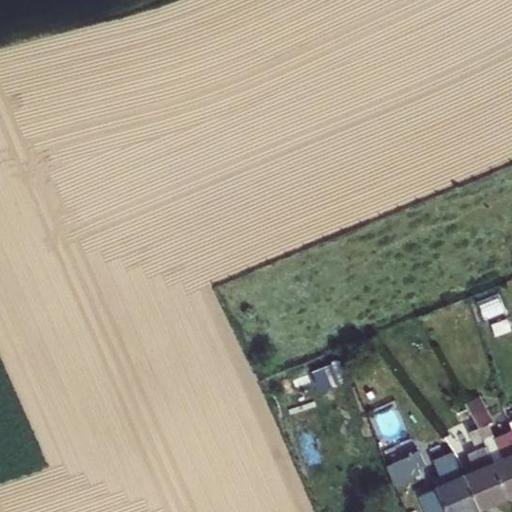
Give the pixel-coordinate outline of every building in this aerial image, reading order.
[(481,420),(469,424),(476,439),(487,435),(481,420)] [(464,443),(476,439),(469,424),(457,428),(464,443)] [(478,445),(499,494),(511,488),(511,453),(504,434),(478,445)] [(470,506),(499,494),(478,445),(460,452),(467,468),(456,473),(470,506)] [(436,456),(443,472),(463,464),(456,448),(436,456)] [(412,451),(375,464),(381,478),(417,466),(412,451)] [(421,497),(426,511),(455,511),(470,506),(456,473),(429,483),(432,493),(421,497)]
